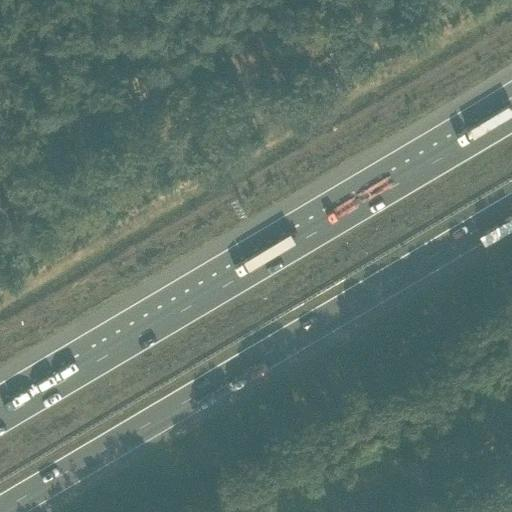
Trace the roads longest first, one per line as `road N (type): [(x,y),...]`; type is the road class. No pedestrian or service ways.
road 1 (motorway): [(2,511),(511,206)]
road 2 (motorway): [(506,121),(0,422)]
road 3 (track): [(0,162),(224,34),(263,0)]
